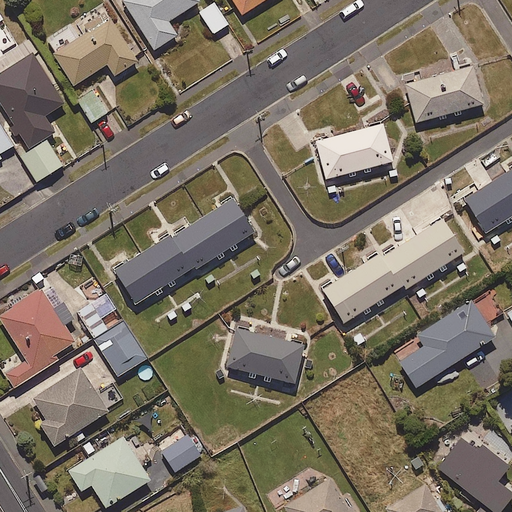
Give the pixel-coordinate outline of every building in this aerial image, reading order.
[(200,5),(196,0),(128,0),(121,5),(154,54),(178,39),(169,25),(200,5)] [(229,0),(243,19),(270,0),(229,0)] [(110,21),(113,19),(104,3),(71,24),(80,39),(110,21)] [(230,27),(215,4),(199,15),(214,38),(230,27)] [(80,39),(53,56),(74,90),(108,68),(115,80),(138,66),(110,21),(80,39)] [(0,60),(19,49),(2,22),(0,23),(0,60)] [(64,108),(31,52),(0,70),(0,91),(1,94),(0,94),(0,106),(28,153),(20,158),(37,185),(63,170),(46,141),(55,136),(45,119),(64,108)] [(484,108),(473,69),(406,87),(417,127),(484,108)] [(107,116),(93,93),(77,103),(92,125),(107,116)] [(0,164),(4,162),(1,157),(13,149),(0,127),(0,164)] [(393,166),(383,127),(316,144),(326,183),(393,166)] [(511,171),(463,201),(486,237),(511,221),(511,171)] [(254,237),(233,201),(115,273),(136,309),(254,237)] [(464,257),(443,222),(382,260),(380,256),(323,292),(345,327),(403,291),(405,294),(464,257)] [(54,310),(41,292),(0,320),(0,324),(27,363),(6,377),(15,390),(77,348),(64,329),(74,322),(62,304),(54,310)] [(116,313),(105,295),(76,313),(118,380),(148,362),(124,324),(108,334),(100,322),(116,313)] [(496,341),(471,303),(417,338),(423,349),(399,364),(416,392),(496,341)] [(305,350),(236,332),(226,370),(295,388),(305,350)] [(109,415),(81,371),(33,402),(47,425),(41,429),(55,449),(109,415)] [(511,455),(511,452),(471,419),(435,462),(482,501),(472,511),(493,511),(511,489),(511,488),(496,475),(511,455)] [(201,459),(182,429),(164,441),(169,449),(162,454),(175,475),(201,459)] [(237,442),(229,429),(210,440),(218,453),(237,442)] [(69,474),(81,494),(92,487),(107,511),(151,485),(136,461),(147,455),(134,434),(69,474)] [(350,511),(328,474),(282,502),(288,511),(350,511)] [(435,511),(441,509),(420,476),(381,501),(388,511),(435,511)] [(243,511),(240,502),(208,511),(243,511)]
